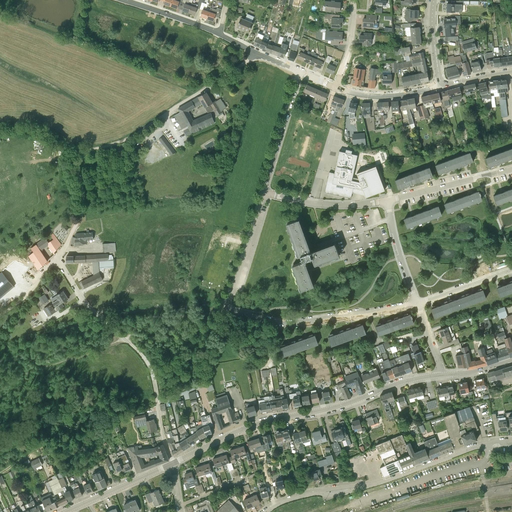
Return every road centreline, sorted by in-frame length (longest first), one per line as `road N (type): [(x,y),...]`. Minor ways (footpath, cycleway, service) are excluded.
road 1 (unclassified): [(56,257),(83,209),(81,155),(140,131),(259,53)]
road 2 (tertiary): [(172,463),(251,425),(441,375)]
road 3 (unclassified): [(172,463),(148,364),(90,308),(56,257)]
road 4 (residential): [(222,307),(295,323),(416,302)]
road 5 (residential): [(385,200),(511,168)]
road 6 (residential): [(299,71),(262,191)]
road 7 (residential): [(262,191),(312,203),(385,200)]
road 8 (residential): [(262,191),(222,307)]
road 9 (residential): [(370,484),(486,445)]
